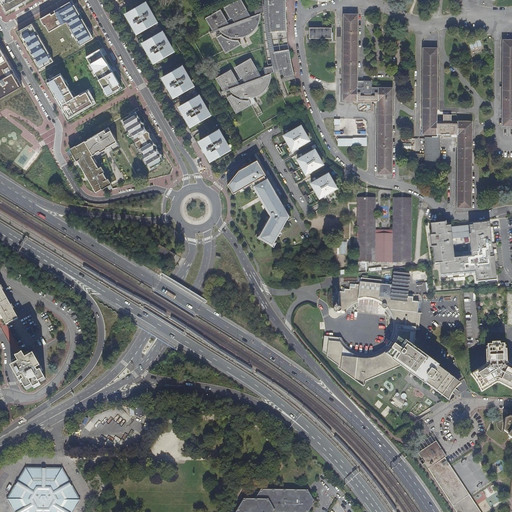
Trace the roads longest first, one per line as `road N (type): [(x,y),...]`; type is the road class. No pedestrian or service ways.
road 1 (trunk): [(358,422),(23,200)]
road 2 (trunk): [(50,261),(248,384),(311,433)]
road 3 (residential): [(179,197),(152,189),(97,200),(79,191),(57,152),(59,128),(0,24)]
road 4 (trunk): [(358,422),(265,308),(214,218)]
road 5 (trunk): [(50,261),(97,308),(101,344),(84,375),(0,440)]
road 6 (residential): [(0,275),(63,315),(74,336),(70,358),(47,390),(13,394)]
road 7 (tertiary): [(140,369),(202,273),(205,226)]
road 8 (trunk): [(177,214),(142,221),(23,200)]
road 9 (tertiary): [(167,130),(92,0)]
road 10 (tertiary): [(186,226),(189,260),(134,351)]
road 11 (trunk): [(189,385),(251,401),(311,433)]
